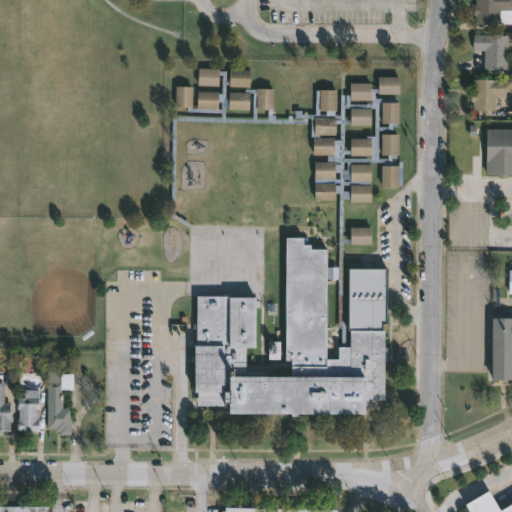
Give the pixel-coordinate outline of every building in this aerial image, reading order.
[(511,0),(511,24),(475,24),(473,5),(475,5),(475,0),(511,0)] [(507,47),(507,69),(483,68),(484,51),(473,50),(473,34),(508,36),(507,47)] [(225,71),(225,81),(228,81),(228,70),(249,71),(249,88),(228,87),(228,85),(225,85),(225,99),(228,99),(228,93),(244,93),(244,89),(273,89),(272,109),(277,109),(278,80),(293,81),(291,119),(294,119),(294,111),(298,111),(298,81),(314,81),(313,111),(312,111),(312,115),(314,115),(315,91),(319,90),(336,90),(336,111),(334,111),(334,115),(339,115),(340,95),(344,95),(343,104),(345,104),(345,95),(349,95),(349,83),(370,84),(370,89),(377,89),(378,77),(398,77),(398,95),(374,93),(374,99),(396,99),(396,103),(398,103),(398,124),(396,124),(396,127),(392,127),(392,131),(378,131),(377,159),(387,159),(387,156),(380,156),(381,135),(398,135),(398,156),(396,156),(396,159),(391,159),(391,167),(398,167),(398,187),(380,187),(381,166),(382,166),(382,163),(350,162),(350,166),(370,167),(370,182),(369,182),(369,186),(370,186),(370,203),(348,203),(348,200),(342,200),(342,217),(350,217),(350,206),(370,206),(369,222),(342,221),(341,240),(349,240),(350,228),(371,228),(370,245),(349,245),(349,243),(342,243),(340,324),(347,325),(348,270),(363,270),(363,264),(371,264),(370,270),(386,270),(385,325),(381,325),(381,332),(384,332),(384,348),(387,348),(386,362),(384,362),(383,401),(373,401),(373,406),(364,406),(364,417),(227,415),(228,407),(195,406),(196,394),(192,394),(196,297),(222,298),(223,293),(229,294),(229,298),(254,299),(254,302),(258,302),(258,308),(255,308),(254,349),(245,349),(244,372),(266,373),(266,378),(290,379),(290,362),(283,362),(286,238),(302,239),(302,246),(310,246),(309,251),(327,251),(324,360),(337,361),(338,348),(340,348),(341,329),(336,329),(339,210),(334,210),(333,222),(314,221),(315,206),(338,206),(338,194),(335,193),(335,201),(313,201),(314,183),(334,184),(334,186),(339,186),(339,173),(334,173),(334,180),(313,179),(314,162),(326,162),(326,156),(314,156),(314,137),(310,137),(311,118),(307,118),(306,124),(176,120),(173,214),(189,224),(187,228),(169,216),(171,116),(220,118),(221,113),(186,112),(186,108),(174,107),(175,86),(192,87),(191,108),(196,108),(196,91),(217,92),(217,94),(221,94),(221,75),(218,75),(217,87),(197,86),(197,69),(218,69),(218,71),(225,71)] [(511,97),(496,97),(496,110),(472,110),(472,102),(471,102),(471,92),(473,92),(473,80),(511,80),(511,97)] [(511,174),(506,174),(506,178),(498,178),(499,175),(485,175),(486,129),(511,129),(511,174)] [(511,270),(511,381),(491,381),(492,310),(506,310),(506,314),(511,314),(511,293),(507,293),(507,270),(511,270)] [(61,390),(61,408),(70,408),(70,435),(57,435),(57,432),(53,432),(53,429),(46,429),(46,371),(61,372),(61,390)] [(3,394),(3,404),(11,404),(11,414),(9,413),(9,431),(2,431),(2,435),(0,435),(0,383),(3,383),(3,394)] [(38,391),(39,410),(36,410),(35,416),(39,416),(38,432),(28,432),(27,434),(23,434),(23,432),(16,432),(17,410),(16,410),(16,397),(17,397),(17,390),(38,391)] [(511,511),(472,511),(471,509),(495,494),(505,511),(507,511),(511,509),(511,511)]
